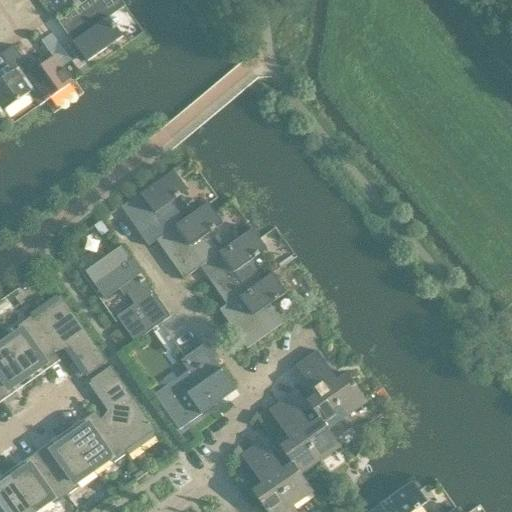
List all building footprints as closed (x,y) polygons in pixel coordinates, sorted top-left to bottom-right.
[(120,0),(90,0),(77,10),(76,9),(58,22),(72,42),(62,49),(76,70),(122,37),(108,18),(125,6),(120,0)] [(69,0),(76,9),(77,10),(90,0),(69,0)] [(1,54),(38,107),(71,83),(52,57),(31,72),(13,46),(1,54)] [(38,107),(1,54),(0,55),(0,107),(3,112),(28,94),(38,107)] [(183,221),(170,202),(186,191),(172,171),(120,208),(147,247),(156,241),(155,241),(183,221)] [(155,241),(156,241),(182,280),(199,268),(199,267),(218,254),(218,253),(205,235),(221,224),(207,204),(183,221),(155,241)] [(199,268),(226,305),(226,306),(262,280),(249,262),(265,250),(251,230),(218,253),(218,254),(199,267),(199,268)] [(116,317),(134,342),(169,317),(120,247),(84,272),(104,300),(122,287),(134,305),(116,317)] [(226,306),(226,305),(218,310),(246,349),(282,324),(269,305),(285,294),(271,274),(262,280),(226,306)] [(60,296),(29,318),(53,353),(66,349),(86,377),(107,362),(60,296)] [(59,360),(53,353),(29,318),(16,327),(20,332),(3,344),(26,376),(43,364),(46,369),(59,360)] [(0,401),(12,393),(9,388),(26,376),(3,344),(0,345),(0,401)] [(203,344),(180,361),(187,371),(153,395),(178,431),(236,390),(203,344)] [(315,351),(305,359),(346,417),(366,403),(346,374),(336,381),(315,351)] [(346,417),(305,359),(295,366),(315,395),(306,402),(310,409),(318,419),(326,431),(327,430),(333,439),(352,426),(346,417)] [(100,420),(124,455),(156,433),(110,367),(89,381),(108,409),(101,420),(100,420)] [(288,396),(278,403),(319,462),(339,447),(333,439),(327,430),(326,431),(318,419),(310,409),(302,415),(288,396)] [(319,462),(278,403),(268,411),(288,440),(279,447),(291,464),(299,475),(300,475),(319,462)] [(86,426),(69,438),(92,470),(109,459),(112,463),(124,455),(100,420),(101,420),(95,412),(83,421),(86,426)] [(92,470),(69,438),(51,450),(48,445),(36,453),(66,496),(78,487),(75,482),(92,470)] [(261,441),(251,448),(292,506),(312,492),(300,475),(299,475),(291,464),(282,470),(261,441)] [(295,511),(292,506),(251,448),(240,455),(261,485),(251,492),(265,511),(295,511)] [(28,467),(11,479),(33,511),(51,499),(54,504),(66,496),(36,453),(24,462),(28,467)] [(0,511),(32,511),(33,511),(11,479),(0,485),(0,511)] [(412,511),(426,502),(411,482),(368,511),(412,511)]
